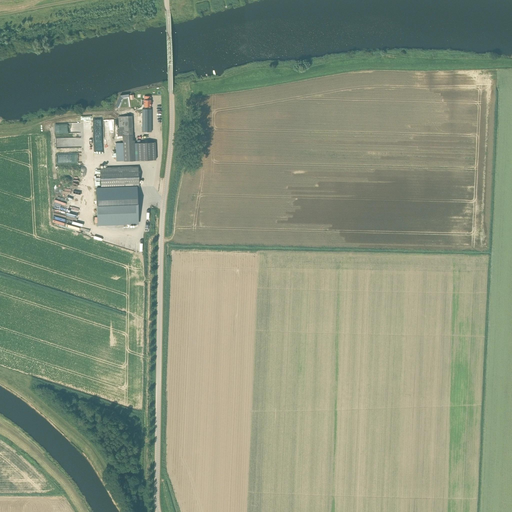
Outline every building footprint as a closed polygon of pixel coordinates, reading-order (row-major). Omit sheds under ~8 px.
[(121,102),(124,102),(123,97),(129,97),(128,93),(120,94),(121,102)] [(142,132),(146,132),(151,132),(151,109),(150,109),(150,107),(151,107),(150,97),(144,97),(144,100),(144,105),(144,110),(144,112),(142,112),(142,132)] [(124,161),(135,161),(156,160),(155,142),(133,143),(132,115),(119,116),(120,127),(118,127),(118,136),(123,136),(123,143),(124,161)] [(114,119),(104,119),(104,134),(114,134),(114,119)] [(124,161),(123,143),(115,143),(116,161),(124,161)] [(56,163),(83,163),(82,154),(56,154),(56,163)] [(138,167),(100,168),(101,188),(137,187),(139,187),(138,167)] [(82,181),(82,170),(78,170),(78,168),(74,168),(74,182),(82,181)] [(183,180),(192,182),(194,171),(185,170),(183,180)] [(96,188),(97,225),(138,224),(137,187),(101,188),(96,188)]
